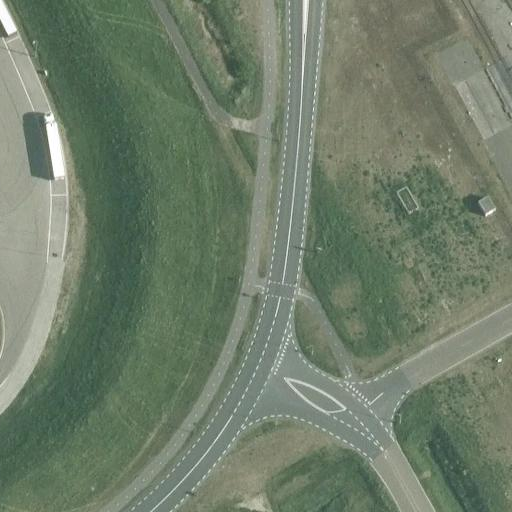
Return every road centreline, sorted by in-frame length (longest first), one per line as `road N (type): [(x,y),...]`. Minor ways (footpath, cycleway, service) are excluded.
road 1 (unclassified): [(299,134),(283,291),(256,372)]
road 2 (unclassified): [(511,318),(402,380),(352,420)]
road 3 (track): [(266,127),(224,121),(155,0)]
road 4 (unclassified): [(148,511),(219,436),(256,372)]
road 5 (unclassified): [(0,376),(12,361),(23,313),(28,242)]
road 6 (unclassified): [(299,134),(315,0)]
road 7 (unclassified): [(295,0),(299,134)]
